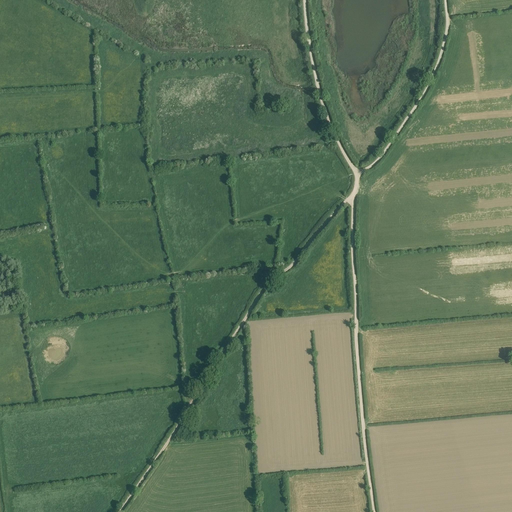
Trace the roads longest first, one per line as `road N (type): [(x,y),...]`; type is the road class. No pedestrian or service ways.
road 1 (track): [(119,511),(266,283),(352,196),(358,173)]
road 2 (track): [(352,196),(374,511)]
road 3 (track): [(445,0),(447,26),(433,76),(378,159),(358,173)]
road 4 (track): [(358,173),(320,96),(304,0)]
